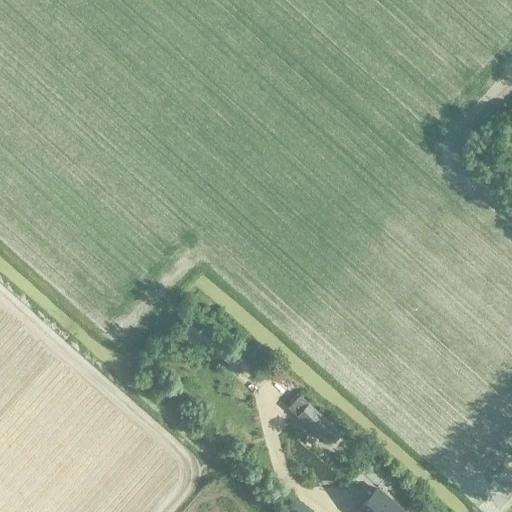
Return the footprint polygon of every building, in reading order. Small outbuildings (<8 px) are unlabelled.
[(202,324),(214,335),(221,326),(209,315),(202,324)] [(216,348),(189,324),(145,371),(172,396),(216,348)] [(237,350),(282,392),(292,382),(247,340),(237,350)] [(279,405),(253,382),(210,430),(235,453),(279,405)] [(360,471),(371,458),(299,395),(288,408),(360,471)] [(403,511),(377,488),(355,511),(403,511)]
